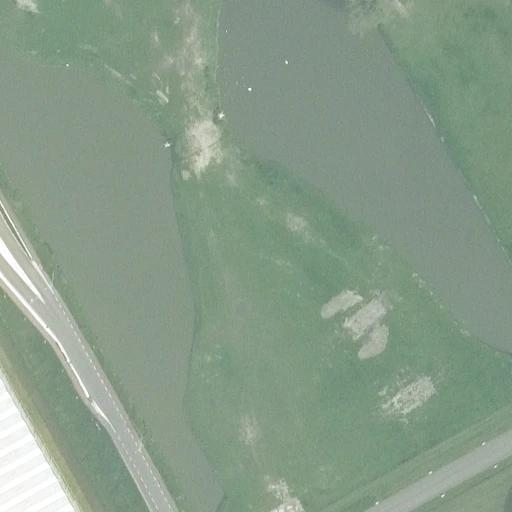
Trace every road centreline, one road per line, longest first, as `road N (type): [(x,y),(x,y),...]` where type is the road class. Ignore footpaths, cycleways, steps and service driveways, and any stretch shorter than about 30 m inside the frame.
road 1 (tertiary): [(163,511),(63,331)]
road 2 (tertiary): [(63,331),(0,226)]
